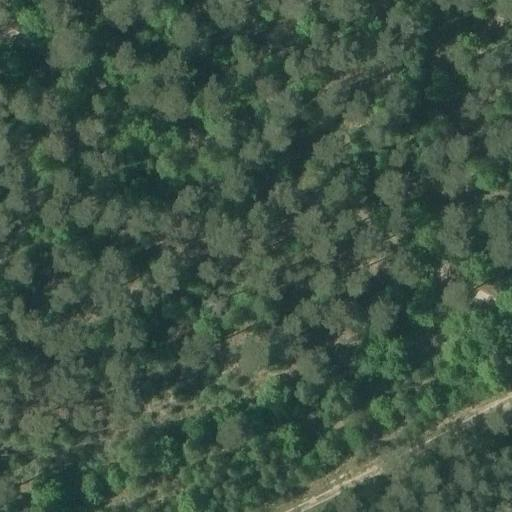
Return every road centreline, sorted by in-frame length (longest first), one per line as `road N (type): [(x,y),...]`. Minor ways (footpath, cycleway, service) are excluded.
road 1 (track): [(511,312),(0,28)]
road 2 (track): [(293,511),(511,396)]
